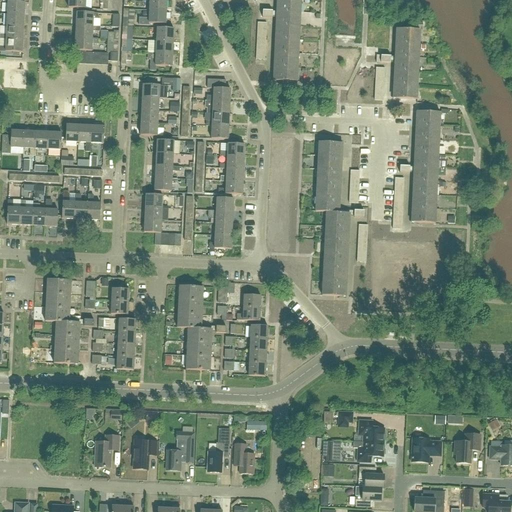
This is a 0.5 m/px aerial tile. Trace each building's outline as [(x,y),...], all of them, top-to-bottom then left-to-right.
[(85,10),(85,0),(68,0),(68,9),(85,10)] [(166,12),(166,0),(149,0),(149,11),(166,12)] [(297,83),(297,69),(301,0),(276,0),(273,81),(297,83)] [(24,16),(24,4),(8,3),(7,15),(24,16)] [(165,25),(166,12),(149,11),(149,19),(139,19),(138,26),(149,27),(149,24),(165,25)] [(76,27),(93,27),(93,20),(97,20),(98,15),(77,14),(76,27)] [(23,29),(24,16),(7,15),(6,28),(23,29)] [(256,60),(265,61),(266,24),(257,23),(256,60)] [(99,28),(93,27),(76,27),(75,39),(92,40),(92,39),(93,32),(99,32),(99,28)] [(23,41),(23,29),(6,28),(6,36),(0,35),(0,40),(6,40),(23,41)] [(156,42),(173,43),(174,30),(157,29),(156,42)] [(416,101),(417,87),(420,31),(396,30),(392,100),(416,101)] [(107,41),(118,41),(119,32),(114,32),(114,34),(108,33),(107,41)] [(97,40),(92,39),(92,40),(75,39),(75,52),(92,53),(92,45),(97,45),(97,40)] [(0,52),(22,54),(23,41),(6,40),(5,48),(0,47),(0,52)] [(118,41),(107,41),(107,53),(113,53),(118,54),(118,45),(118,41)] [(156,54),(156,42),(148,42),(148,54),(156,54)] [(173,55),(173,43),(156,42),(156,54),(173,55)] [(121,61),(121,65),(126,66),(126,61),(131,62),(132,53),(126,53),(121,52),(121,61)] [(85,66),(86,54),(78,53),(78,65),(85,66)] [(93,66),(93,54),(86,54),(85,66),(93,66)] [(100,66),(101,54),(93,54),(93,66),(100,66)] [(101,54),(100,66),(108,67),(108,55),(101,54)] [(172,68),(173,55),(156,54),(155,62),(150,62),(150,67),(172,68)] [(385,69),(376,69),(374,101),(383,102),(385,69)] [(207,97),(206,102),(213,102),(230,103),(231,90),(225,90),(225,81),(207,81),(207,90),(213,90),(213,97),(207,97)] [(142,99),(159,99),(167,100),(167,87),(143,86),(142,99)] [(158,112),(159,99),(142,99),(141,111),(158,112)] [(229,115),(230,103),(213,102),(212,109),(207,109),(206,114),(212,115),(229,115)] [(158,124),(158,112),(141,111),(141,124),(158,124)] [(435,225),(435,211),(440,114),(416,113),(410,223),(435,225)] [(229,128),(229,115),(212,115),(212,122),(206,122),(206,127),(212,127),(229,128)] [(164,125),(158,124),(141,124),(140,136),(157,137),(157,129),(164,130),(164,125)] [(78,143),(79,126),(66,126),(65,143),(78,143)] [(90,152),(91,144),(91,127),(79,126),(78,143),(86,144),(85,152),(90,152)] [(91,127),(91,144),(103,144),(104,128),(91,127)] [(228,141),(229,128),(212,127),(211,140),(228,141)] [(23,149),(24,132),(11,132),(11,137),(2,136),(1,154),(11,155),(11,149),(23,149)] [(36,150),(37,133),(24,132),(23,149),(30,150),(29,157),(35,157),(35,150),(36,150)] [(48,150),(49,133),(37,133),(36,150),(48,150)] [(49,133),(48,150),(61,151),(62,134),(49,133)] [(156,154),(173,155),(174,142),(157,141),(156,154)] [(326,213),(339,214),(342,144),(318,143),(315,213),(326,213)] [(227,158),(244,159),(245,146),(227,145),(227,152),(220,152),(220,157),(227,158)] [(172,168),(173,155),(156,154),(155,167),(172,168)] [(73,158),(61,158),(61,166),(73,166),(73,158)] [(244,171),(244,159),(227,158),(226,165),(219,165),(219,170),(226,170),(244,171)] [(179,168),(172,168),(155,167),(155,179),(172,180),(172,172),(179,173),(179,168)] [(243,184),(244,171),(226,170),(226,177),(220,177),(220,182),(226,183),(243,184)] [(349,204),(358,205),(359,172),(350,172),(349,204)] [(177,180),(172,180),(155,179),(154,192),(171,193),(171,185),(177,185),(177,180)] [(404,180),(395,179),(392,230),(401,230),(404,180)] [(242,196),(243,184),(226,183),(225,190),(218,190),(218,195),(242,196)] [(35,187),(35,195),(39,195),(44,195),(44,187),(35,187)] [(74,220),(75,203),(69,203),(69,192),(63,192),(62,220),(74,220)] [(87,221),(88,204),(80,203),(80,195),(76,195),(75,197),(75,203),(74,220),(87,221)] [(88,195),(88,204),(87,221),(100,221),(101,204),(93,204),(93,198),(93,196),(88,195)] [(145,208),(162,209),(163,197),(146,196),(145,208)] [(216,212),(233,213),(234,200),(217,199),(216,212)] [(45,210),(44,227),(57,228),(58,211),(51,211),(52,201),(46,201),(45,210)] [(19,226),(20,209),(13,209),(13,202),(8,202),(7,226),(19,226)] [(21,202),(20,209),(19,226),(32,227),(33,210),(26,210),(26,202),(21,202)] [(33,210),(32,227),(44,227),(45,210),(40,210),(40,205),(33,205),(33,210)] [(161,222),(162,209),(145,208),(144,221),(161,222)] [(232,225),(233,213),(216,212),(215,221),(211,220),(210,226),(215,226),(215,224),(232,225)] [(350,215),(339,214),(326,213),(322,297),(346,298),(350,215)] [(161,235),(161,222),(144,221),(144,234),(161,235)] [(232,238),(232,225),(215,224),(215,226),(215,237),(232,238)] [(357,263),(366,263),(368,227),(358,226),(357,263)] [(231,251),(232,238),(215,237),(214,245),(209,244),(209,249),(214,250),(231,251)] [(47,281),(45,323),(56,323),(67,323),(67,310),(70,310),(67,309),(68,296),(70,296),(68,295),(69,283),(71,283),(71,282),(47,281)] [(95,299),(96,289),(96,283),(87,283),(86,298),(95,299)] [(179,287),(177,329),(188,330),(188,329),(199,330),(199,317),(202,317),(202,316),(199,316),(200,303),(202,303),(202,302),(200,302),(200,289),(203,289),(203,288),(179,287)] [(227,305),(228,290),(219,289),(218,304),(227,305)] [(112,303),(128,304),(129,291),(112,290),(112,303)] [(243,309),(260,309),(261,297),(244,296),(243,309)] [(95,311),(95,302),(86,302),(85,311),(95,311)] [(127,317),(128,304),(112,303),(111,316),(127,317)] [(227,317),(227,309),(218,308),(217,317),(227,317)] [(237,321),(260,322),(260,309),(243,309),(243,315),(237,315),(237,321)] [(118,333),(135,334),(136,321),(119,320),(118,333)] [(67,323),(56,323),(54,365),(78,366),(78,365),(75,365),(76,352),(78,352),(78,351),(76,351),(77,338),(79,339),(79,338),(77,337),(77,324),(80,325),(80,324),(67,323)] [(231,326),(230,335),(235,335),(235,331),(238,331),(239,326),(235,326),(231,326)] [(250,339),(267,340),(268,327),(251,326),(250,339)] [(212,331),(212,330),(199,330),(188,329),(188,330),(186,371),(210,372),(210,371),(207,371),(208,359),(210,359),(210,358),(208,358),(209,345),(211,345),(211,344),(209,344),(210,331),(212,331)] [(102,341),(103,332),(93,332),(93,341),(102,341)] [(134,347),(135,334),(118,333),(117,346),(134,347)] [(234,348),(235,339),(225,338),(225,347),(234,348)] [(267,353),(267,340),(250,339),(250,352),(267,353)] [(102,354),(102,345),(93,344),(92,353),(102,354)] [(134,359),(134,347),(117,346),(117,358),(134,359)] [(234,357),(234,351),(225,351),(224,360),(234,360),(234,357)] [(266,365),(267,353),(250,352),(249,364),(266,365)] [(101,366),(101,357),(92,357),(92,366),(101,366)] [(133,372),(134,359),(117,358),(116,371),(133,372)] [(233,373),(234,364),(224,363),(224,372),(233,373)] [(265,378),(266,365),(249,364),(249,377),(265,378)] [(111,412),(110,420),(110,421),(121,422),(121,412),(111,412)] [(352,424),(353,413),(338,412),(337,429),(348,429),(348,424),(352,424)] [(146,414),(145,423),(158,423),(158,414),(146,414)] [(364,444),(383,444),(383,438),(385,439),(386,438),(386,432),(385,432),(384,432),(384,430),(372,429),(372,423),(359,422),(358,437),(364,437),(364,444)] [(209,454),(208,474),(221,474),(222,457),(229,458),(229,445),(230,431),(219,430),(218,445),(217,445),(216,454),(209,454)] [(193,462),(194,448),(194,432),(176,431),(176,438),(187,439),(186,462),(193,462)] [(480,452),(480,436),(465,435),(465,443),(455,443),(454,456),(456,456),(456,464),(470,465),(471,452),(480,452)] [(119,452),(119,438),(106,438),(105,444),(96,443),(95,468),(111,469),(111,452),(119,452)] [(440,457),(441,443),(429,443),(429,441),(412,440),(411,463),(428,464),(429,457),(440,457)] [(156,457),(157,443),(135,442),(133,470),(148,471),(148,456),(156,457)] [(490,448),(489,461),(501,461),(501,467),(511,467),(511,442),(504,442),(504,447),(502,447),(501,449),(490,448)] [(354,443),(353,449),(358,449),(357,463),(370,464),(371,457),(383,458),(383,456),(384,456),(385,456),(385,450),(384,449),(383,449),(383,444),(364,444),(354,443)] [(235,445),(234,459),(234,466),(240,467),(239,475),(253,475),(254,456),(246,455),(247,446),(235,445)] [(181,472),(181,461),(181,453),(167,452),(166,472),(181,472)] [(322,466),(321,474),(333,475),(334,467),(322,466)] [(381,489),(381,490),(383,490),(384,477),(372,476),(372,469),(359,468),(358,480),(365,480),(364,488),(364,489),(381,489)] [(364,489),(364,488),(362,488),(362,497),(356,497),(355,508),(368,509),(369,502),(381,502),(381,490),(381,489),(364,489)] [(464,497),(464,508),(472,508),(472,498),(473,491),(465,491),(464,497)] [(444,508),(444,493),(429,492),(429,500),(415,499),(414,511),(434,511),(434,508),(444,508)] [(509,511),(510,509),(509,509),(509,503),(498,503),(498,496),(483,495),(482,508),(488,509),(487,511),(509,511)]
